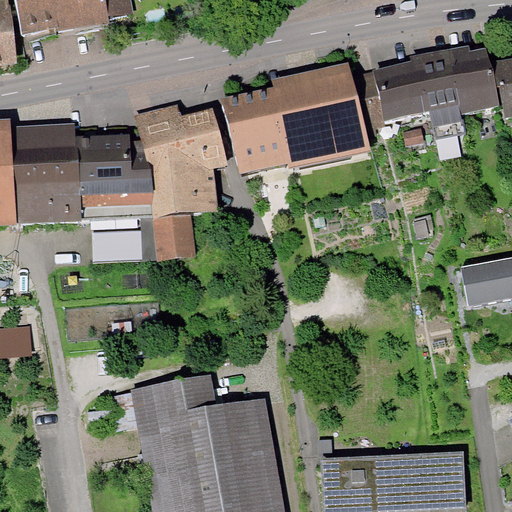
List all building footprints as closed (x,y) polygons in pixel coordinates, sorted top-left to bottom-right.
[(7,0),(11,12),(14,48),(52,41),(51,33),(130,21),(126,0),(7,0)] [(14,48),(11,12),(0,13),(0,79),(16,78),(14,48)] [(500,112),(493,77),(488,53),(468,57),(464,50),(405,61),(407,74),(372,79),(383,131),(428,120),(438,173),(463,168),(454,121),(500,112)] [(383,131),(372,79),(349,84),(345,68),(267,85),(269,95),(222,105),(239,184),(366,157),(362,136),(383,131)] [(511,74),(493,77),(500,112),(504,128),(511,125),(511,74)] [(176,110),(134,120),(136,140),(137,158),(150,190),(155,266),(193,263),(188,220),(216,217),(213,174),(224,170),(210,114),(177,122),(176,110)] [(0,234),(13,234),(7,132),(6,124),(0,124),(0,234)] [(137,158),(136,140),(77,141),(76,127),(7,132),(13,234),(80,229),(84,267),(155,266),(150,190),(137,158)] [(511,259),(452,268),(459,321),(511,313),(511,259)] [(27,329),(0,332),(0,361),(31,358),(27,329)] [(209,381),(131,394),(151,511),(283,511),(264,403),(215,412),(209,381)] [(511,416),(502,422),(511,441),(511,416)] [(465,511),(463,458),(326,464),(328,511),(465,511)]
